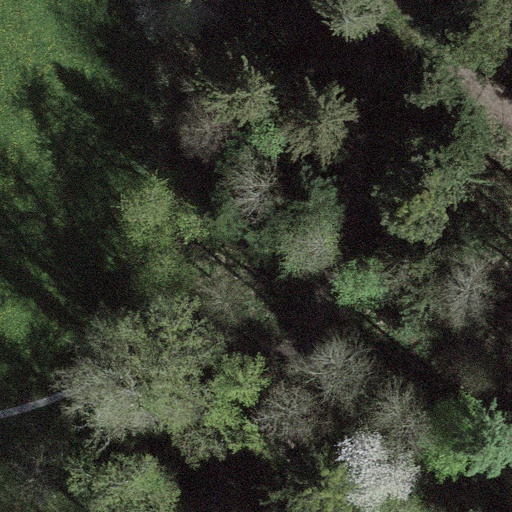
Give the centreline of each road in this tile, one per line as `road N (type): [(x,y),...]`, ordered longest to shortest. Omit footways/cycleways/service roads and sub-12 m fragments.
road 1 (track): [(359,0),(275,168)]
road 2 (track): [(511,118),(414,0)]
